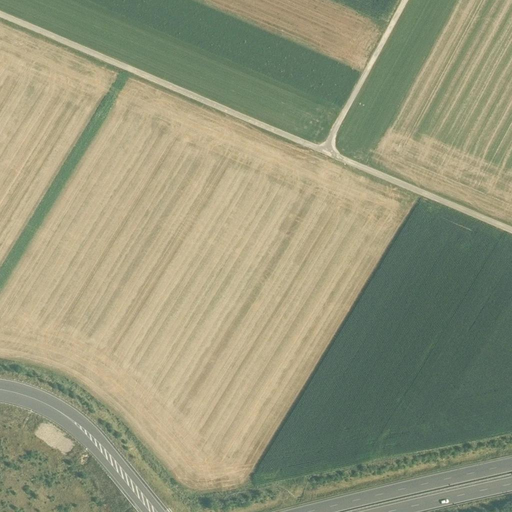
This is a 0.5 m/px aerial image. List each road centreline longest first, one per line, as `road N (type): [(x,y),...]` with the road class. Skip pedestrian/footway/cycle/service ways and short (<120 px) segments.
road 1 (track): [(0,18),(511,235)]
road 2 (trunk): [(511,464),(310,511)]
road 3 (trunk): [(152,511),(75,425),(0,390)]
road 4 (track): [(413,0),(330,158)]
road 5 (trunk): [(390,511),(511,483)]
